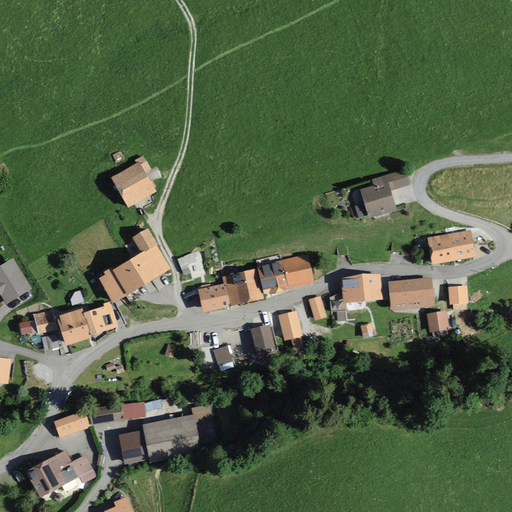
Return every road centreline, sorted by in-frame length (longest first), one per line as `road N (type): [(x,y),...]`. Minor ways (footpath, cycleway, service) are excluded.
road 1 (residential): [(506,243),(503,255),(472,269),(351,269),(265,308),(120,337),(73,370),(30,448),(0,468)]
road 2 (track): [(188,323),(160,234),(187,126),(193,31),(176,0)]
